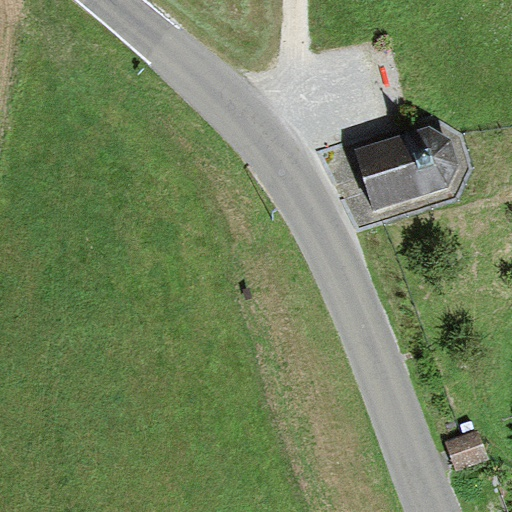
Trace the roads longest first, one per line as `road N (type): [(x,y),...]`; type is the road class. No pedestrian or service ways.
road 1 (tertiary): [(110,0),(262,135),(319,232),(431,511)]
road 2 (track): [(297,0),(294,71),(262,135)]
